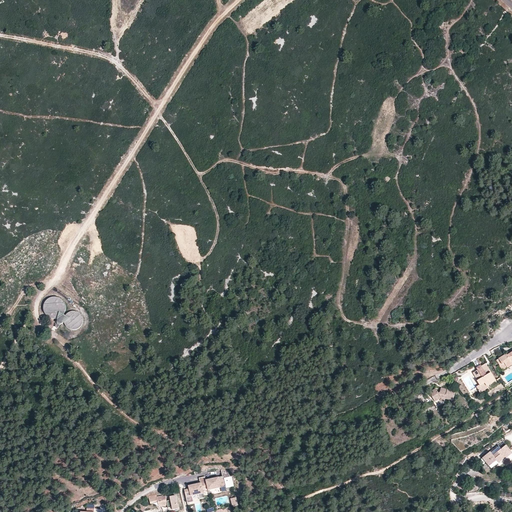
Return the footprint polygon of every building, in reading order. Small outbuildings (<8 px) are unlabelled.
[(58,323),(57,325),(59,327),(61,325),(65,322),(66,325),(66,326),(67,327),(69,328),(71,329),(74,330),(76,330),(78,329),(80,328),(82,327),(83,325),(84,323),(84,321),(83,319),(83,317),(82,315),(80,313),(79,312),(77,312),(74,311),(72,311),(71,312),(68,313),(66,316),(64,314),(65,313),(66,311),(66,308),(66,305),(65,303),(65,302),(64,300),(63,299),(59,298),(57,297),(54,297),(51,298),(49,299),(48,300),(47,301),(46,302),(45,305),(44,306),(44,308),(45,311),(46,313),(47,314),(49,317),(51,318),(52,318),(56,319),(58,318),(58,323)] [(511,352),(508,355),(507,354),(500,358),(503,364),(505,363),(508,368),(511,365),(511,352)] [(503,364),(500,358),(497,360),(504,371),(508,368),(505,363),(503,364)] [(479,370),(474,373),(479,381),(481,385),(484,383),(486,386),(496,381),(488,368),(484,370),(482,366),(477,368),(479,370)] [(487,388),(486,386),(484,383),(481,385),(479,381),(475,383),(480,392),(487,388)] [(436,389),(429,393),(435,403),(442,399),(454,401),(456,392),(446,389),(446,392),(441,391),(440,393),(438,394),(436,389)] [(492,468),(504,458),(502,456),(511,449),(507,444),(502,448),(499,444),(483,457),(492,468)] [(511,452),(511,450),(511,449),(502,456),(504,458),(504,459),(511,452)] [(478,454),(476,452),(467,458),(471,461),(478,454)] [(223,476),(220,477),(222,487),(227,486),(226,481),(225,478),(231,477),(229,471),(228,470),(222,470),(223,476)] [(218,488),(216,478),(208,479),(209,481),(207,481),(209,489),(209,490),(218,488)] [(204,490),(202,482),(191,485),(191,487),(190,487),(190,488),(185,489),(187,497),(193,496),(205,493),(204,490)] [(483,492),(468,493),(469,502),(483,501),(483,492)] [(163,495),(156,496),(149,498),(150,503),(158,502),(159,507),(167,505),(166,501),(165,496),(163,496),(163,495)] [(178,508),(175,495),(170,496),(171,500),(166,501),(167,505),(168,508),(172,507),(173,509),(178,508)]
